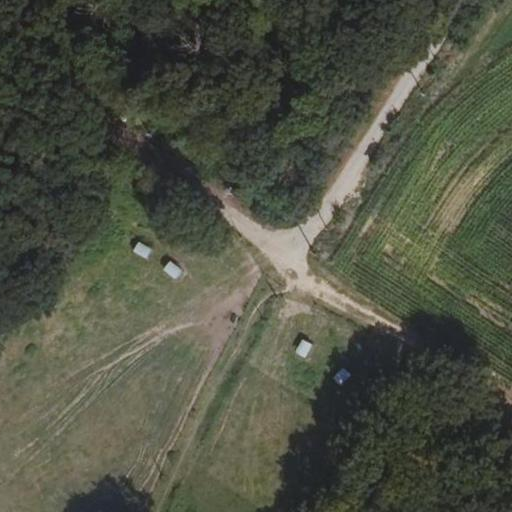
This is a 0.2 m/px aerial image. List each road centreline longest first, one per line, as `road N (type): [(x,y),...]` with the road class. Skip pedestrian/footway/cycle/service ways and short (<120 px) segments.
road 1 (track): [(0,36),(286,251)]
road 2 (unclassified): [(286,251),(462,0)]
road 3 (track): [(286,251),(175,511)]
road 4 (track): [(286,251),(511,396)]
